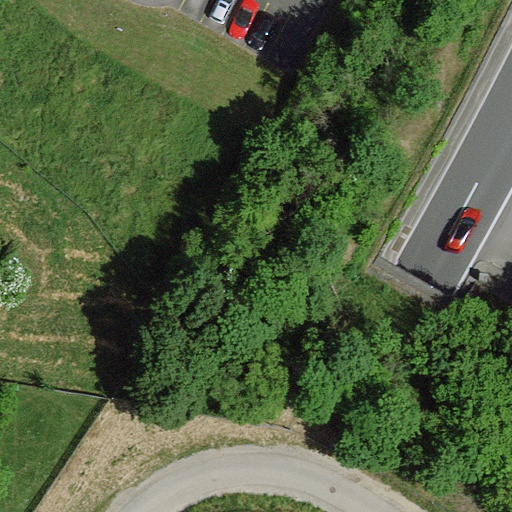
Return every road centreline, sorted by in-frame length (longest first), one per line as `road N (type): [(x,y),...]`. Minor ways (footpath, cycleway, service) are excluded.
road 1 (motorway): [(455,0),(288,306),(152,511)]
road 2 (motorway): [(281,511),(430,276),(511,122)]
road 3 (track): [(144,511),(180,486),(239,470),(331,485),(372,511)]
